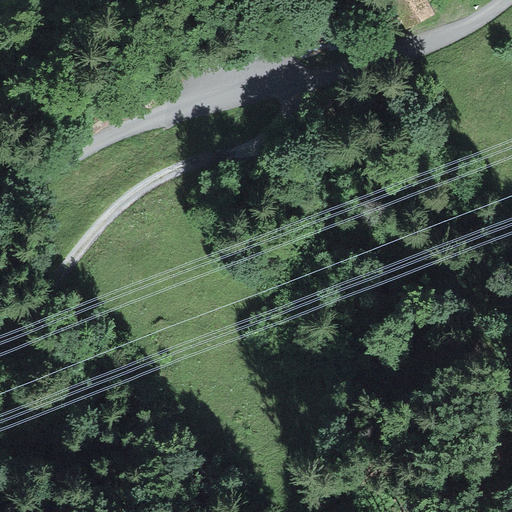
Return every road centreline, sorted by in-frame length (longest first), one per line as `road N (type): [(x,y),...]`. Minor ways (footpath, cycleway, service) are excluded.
road 1 (unclassified): [(0,203),(75,151),(253,81),(409,48),(503,0)]
road 2 (track): [(304,74),(280,135),(164,175),(121,207),(0,346)]
